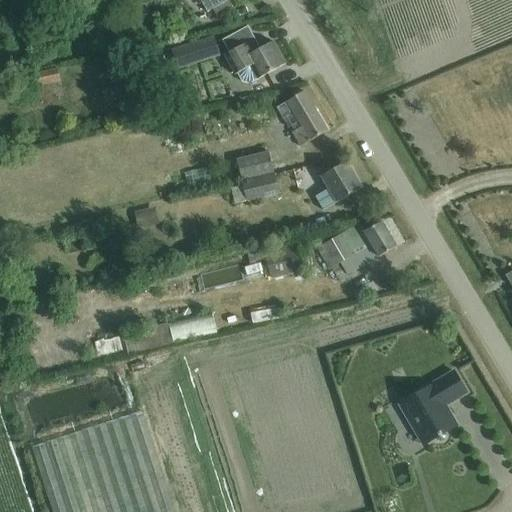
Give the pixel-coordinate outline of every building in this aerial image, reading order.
[(199,0),(208,16),(214,12),(217,19),(233,10),(229,3),(235,0),(199,0)] [(249,28),(223,42),(229,54),(225,56),(236,76),(238,74),(243,82),(250,85),(258,80),(259,80),(286,65),(274,43),(261,50),(249,28)] [(221,57),(214,37),(172,51),(178,70),(221,57)] [(59,68),(28,75),(30,86),(61,80),(59,68)] [(290,131),(293,129),(295,133),(293,134),(301,148),(327,134),(305,94),(302,96),(300,92),(294,95),(296,100),(278,110),(290,131)] [(275,174),(269,153),(237,161),(242,182),(275,174)] [(361,191),(346,166),(333,174),(329,167),(319,173),(330,190),(316,199),(323,211),(337,202),(339,205),(361,191)] [(193,188),(213,184),(210,167),(190,170),(193,188)] [(280,194),(275,174),(242,182),(247,203),(280,194)] [(156,208),(135,213),(140,230),(160,226),(156,208)] [(354,228),(318,250),(330,272),(341,266),(347,276),(379,257),(380,258),(397,248),(382,223),(366,232),(363,227),(356,231),(354,228)] [(197,240),(190,249),(198,256),(206,248),(197,240)] [(304,273),(298,248),(266,255),(272,280),(304,273)] [(249,280),(269,275),(265,260),(245,266),(249,280)] [(194,267),(157,275),(159,284),(196,276),(194,267)] [(88,345),(92,364),(127,356),(173,344),(216,334),(212,314),(168,325),(168,324),(123,336),(124,338),(88,345)] [(5,339),(0,341),(0,357),(4,368),(16,363),(5,339)] [(445,433),(457,426),(444,406),(466,393),(454,372),(399,404),(411,424),(414,425),(426,445),(435,439),(438,441),(441,441),(444,440),(446,436),(445,433)] [(173,511),(141,411),(33,446),(54,511),(173,511)]
